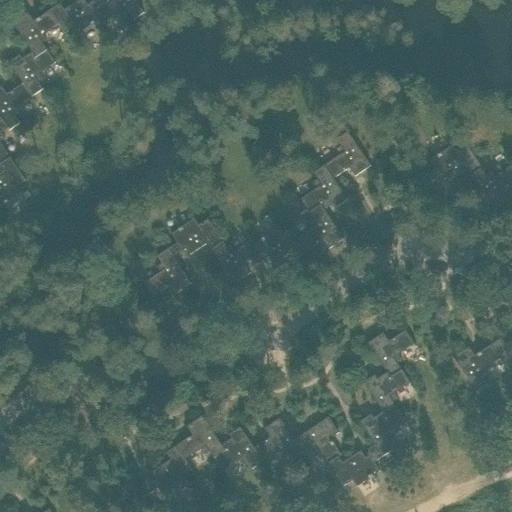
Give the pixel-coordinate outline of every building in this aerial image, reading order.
[(49,11),(59,26),(64,34),(74,28),(78,35),(101,19),(94,9),(105,3),(103,0),(95,0),(87,5),(83,0),(79,0),(64,10),(60,4),(49,11)] [(108,0),(105,3),(94,9),(101,19),(103,23),(123,9),(132,22),(144,13),(135,0),(108,0)] [(12,24),(32,53),(35,57),(46,50),(38,39),(59,26),(49,11),(34,22),(28,13),(12,24)] [(8,63),(23,84),(32,98),(42,91),(34,78),(55,64),(46,50),(35,57),(32,53),(22,59),(20,55),(8,63)] [(0,86),(0,118),(0,119),(9,131),(19,124),(11,112),(32,98),(23,84),(7,95),(1,86),(0,86)] [(0,165),(10,159),(0,144),(0,136),(9,131),(0,119),(0,118),(0,165)] [(344,153),(324,166),(333,180),(348,170),(354,179),(371,168),(347,133),(336,140),(344,153)] [(465,168),(471,176),(483,168),(469,146),(457,153),(453,146),(430,161),(436,170),(425,177),(429,184),(438,178),(442,184),(465,168)] [(0,207),(20,194),(16,188),(25,182),(10,159),(0,165),(0,166),(4,172),(0,174),(0,207)] [(300,201),(309,214),(321,206),(324,211),(332,205),(335,209),(347,201),(333,180),(324,166),(312,174),(321,187),(300,201)] [(483,168),(471,176),(493,210),(509,200),(503,192),(509,188),(511,185),(511,168),(511,167),(491,180),(483,168)] [(317,226),(297,239),(306,253),(320,243),(327,253),(344,241),(324,211),(321,206),(309,214),(317,226)] [(175,244),(167,249),(172,257),(183,250),(187,256),(205,244),(210,251),(223,242),(208,220),(199,226),(195,219),(170,236),(175,244)] [(277,229),(255,244),(261,253),(249,261),(254,267),(267,259),(271,266),(291,252),(296,259),(306,253),(297,239),(291,229),(282,236),(277,229)] [(231,254),(223,242),(210,251),(233,286),(250,275),(243,265),(249,261),(261,253),(255,244),(252,240),(231,254)] [(190,285),(172,257),(167,249),(156,257),(165,270),(144,284),(153,299),(170,288),(175,295),(190,285)] [(367,344),(387,373),(390,378),(401,371),(393,359),(414,346),(405,332),(389,343),(383,334),(367,344)] [(490,346),(499,360),(505,368),(511,363),(511,340),(505,345),(501,339),(490,346)] [(499,360),(490,346),(474,356),(469,348),(453,359),(475,393),(487,385),(479,373),(499,360)] [(364,383),(383,412),(387,418),(397,411),(389,399),(410,385),(401,371),(390,378),(387,373),(377,379),(375,376),(364,383)] [(359,423),(374,446),(376,444),(385,456),(393,450),(385,438),(405,424),(397,411),(387,418),(383,412),(373,419),(371,415),(359,423)] [(190,437),(175,447),(184,460),(205,447),(213,459),(224,451),(221,446),(201,417),(184,428),(190,437)] [(328,418),(294,442),(301,453),(307,449),(311,454),(317,450),(327,465),(338,458),(341,456),(330,440),(339,434),(328,418)] [(269,438),(254,449),(263,462),(282,449),(291,462),(302,455),(301,453),(294,442),(279,420),(264,430),(269,438)] [(230,440),(221,446),(224,451),(213,459),(221,472),(243,457),(251,470),(263,462),(254,449),(240,428),(228,436),(230,440)] [(342,464),(338,458),(327,465),(342,488),(351,482),(356,489),(380,473),(373,464),(385,456),(376,444),(374,446),(367,450),(369,453),(366,455),(368,457),(365,459),(360,452),(342,464)] [(184,460),(175,447),(165,454),(169,461),(151,473),(156,480),(155,481),(148,480),(141,484),(148,495),(157,489),(164,500),(187,485),(182,477),(191,471),(184,460)]
